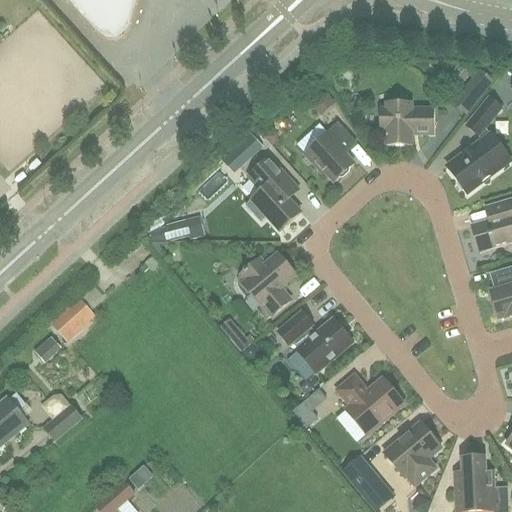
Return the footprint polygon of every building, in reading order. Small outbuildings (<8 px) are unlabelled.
[(134,0),(71,0),(101,33),(107,37),(115,37),(121,34),(125,27),(134,0)] [(467,116),(494,82),(480,70),(453,105),(467,116)] [(336,103),(322,88),(320,90),(316,85),(305,94),(310,99),(307,101),(320,117),(336,103)] [(478,137),(481,141),(447,167),(467,195),(511,162),(490,134),(490,135),(486,130),(504,108),(490,96),(465,127),(478,137)] [(412,104),(386,104),(386,109),(381,109),(381,132),(386,132),(386,146),(412,146),(412,136),(434,136),(434,109),(412,109),(412,104)] [(264,137),(272,147),(278,142),(278,135),(272,129),(264,137)] [(346,152),(329,133),(304,156),(321,175),(324,172),(334,183),(354,164),(344,153),(346,152)] [(236,147),(248,161),(262,148),(250,134),(236,147)] [(269,158),(248,178),(261,192),(251,201),(280,232),(301,213),(289,200),(299,191),(269,158)] [(489,221),(471,226),(479,254),(511,244),(511,199),(496,205),(500,218),(489,221)] [(165,226),(160,228),(146,241),(169,240),(169,241),(187,237),(182,220),(165,224),(165,226)] [(278,254),(265,265),(260,259),(244,273),(241,276),(238,280),(238,283),(238,287),(241,291),(248,299),(252,296),(260,306),(256,309),(266,321),(272,317),(291,301),(283,292),(284,286),(296,276),(278,254)] [(511,267),(489,274),(494,291),(490,292),(498,319),(504,317),(505,319),(511,317),(511,267)] [(50,325),(67,344),(95,319),(78,300),(50,325)] [(316,335),(310,328),(313,326),(302,313),(278,333),(289,346),(293,343),(299,350),(297,351),(316,374),(353,343),(334,321),(316,335)] [(250,345),(255,341),(249,335),(246,338),(240,331),(229,340),(241,354),(242,353),(250,345)] [(49,344),(34,357),(42,366),(57,353),(49,344)] [(258,354),(250,345),(242,353),(249,362),(258,354)] [(350,407),(345,411),(366,436),(404,404),(383,379),(368,392),(355,377),(337,391),(350,407)] [(306,381),(305,382),(299,387),(305,394),(312,388),(306,381)] [(17,394),(8,401),(8,400),(0,406),(0,446),(27,424),(23,419),(32,412),(17,394)] [(317,419),(303,402),(292,412),(306,428),(317,419)] [(76,427),(84,420),(71,405),(43,429),(54,442),(55,444),(68,433),(76,427)] [(84,420),(76,427),(84,437),(95,428),(87,418),(84,420)] [(413,488),(436,469),(428,460),(441,448),(421,424),(384,455),(405,479),(413,488)] [(35,474),(19,488),(35,507),(77,472),(64,457),(78,445),(68,433),(55,444),(54,442),(28,465),(35,474)] [(381,481),(361,456),(341,472),(362,497),(381,481)] [(463,474),(455,475),(457,511),(486,511),(493,511),(509,511),(508,488),(494,489),(493,473),(485,473),(484,458),(462,459),(463,474)] [(126,465),(115,474),(123,484),(125,482),(134,475),(126,465)] [(77,472),(35,507),(38,511),(83,511),(113,487),(102,474),(88,485),(77,472)] [(123,484),(96,508),(99,511),(116,511),(118,510),(120,511),(137,511),(128,501),(136,494),(125,482),(123,484)]
